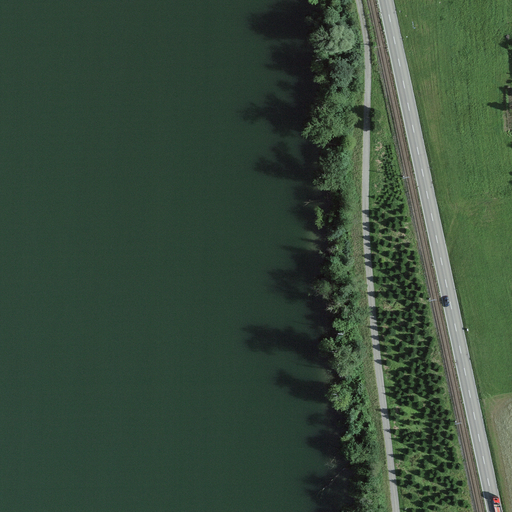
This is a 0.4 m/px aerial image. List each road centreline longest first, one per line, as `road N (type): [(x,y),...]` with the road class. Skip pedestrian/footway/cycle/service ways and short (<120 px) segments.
road 1 (primary): [(495,511),(386,0)]
road 2 (track): [(394,511),(362,258),(368,80),(358,0)]
